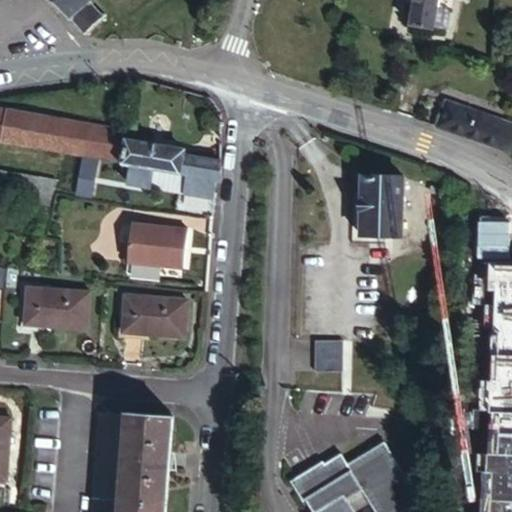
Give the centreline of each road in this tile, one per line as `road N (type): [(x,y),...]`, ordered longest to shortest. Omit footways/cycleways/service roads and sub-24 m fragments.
road 1 (unknown): [(293,100),(273,429),(283,511)]
road 2 (residential): [(219,394),(243,84)]
road 3 (unclassified): [(243,84),(431,145),(511,185)]
road 4 (unclassified): [(0,73),(144,61),(243,84)]
road 5 (residential): [(219,394),(0,373)]
